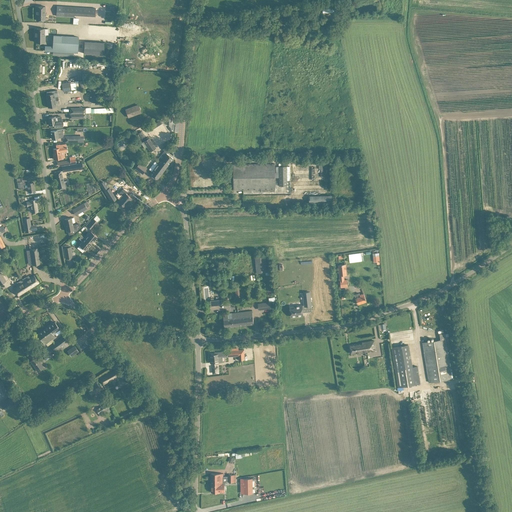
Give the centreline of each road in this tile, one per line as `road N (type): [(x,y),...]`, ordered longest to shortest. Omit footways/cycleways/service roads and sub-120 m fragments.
road 1 (unclassified): [(194,337),(381,312),(429,293),(511,241)]
road 2 (unclassified): [(64,294),(14,0)]
road 3 (tertiary): [(165,192),(179,155),(198,0)]
road 4 (unclassified): [(195,511),(194,337)]
road 5 (unclassified): [(194,337),(184,228),(165,192)]
road 6 (tertiary): [(64,294),(165,192)]
